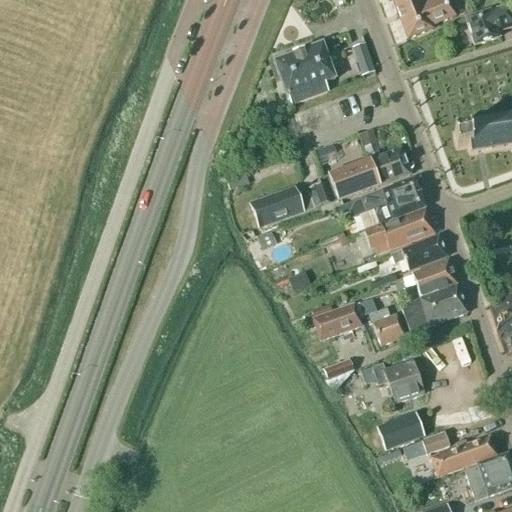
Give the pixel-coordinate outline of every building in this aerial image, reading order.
[(392,0),(390,1),(407,41),(432,31),(430,27),(454,18),(446,0),(392,0)] [(473,49),(499,40),(497,35),(511,29),(511,13),(510,7),(464,21),(473,49)] [(289,108),(327,95),(324,86),(334,82),(322,46),(272,64),(286,100),(289,108)] [(362,78),(373,74),(363,46),(352,50),(362,78)] [(469,156),(511,148),(511,115),(461,125),(463,134),(453,136),(456,151),(468,148),(469,156)] [(377,145),(372,131),(359,135),(363,149),(377,145)] [(329,157),(325,147),(313,152),(317,162),(329,157)] [(368,164),(378,190),(409,178),(399,152),(368,164)] [(337,205),(378,190),(368,164),(327,179),(337,205)] [(392,225),(425,213),(414,183),(381,195),(361,203),(365,215),(386,207),(392,225)] [(333,205),(325,186),(307,192),(309,198),(297,202),(294,191),(251,207),(260,232),(314,212),(333,205)] [(425,213),(392,225),(363,235),(370,253),(373,251),(376,258),(434,237),(425,213)] [(249,244),(254,256),(271,249),(266,237),(249,244)] [(406,274),(445,260),(437,239),(390,258),(394,268),(403,264),(406,274)] [(420,301),(456,289),(447,265),(411,278),(420,301)] [(287,282),(292,296),(310,290),(304,275),(287,282)] [(381,288),(395,284),(393,276),(378,281),(381,288)] [(456,289),(420,301),(399,309),(409,336),(466,316),(456,289)] [(373,310),(381,307),(378,299),(370,302),(373,310)] [(310,314),(313,321),(331,315),(329,307),(310,314)] [(361,328),(353,308),(335,314),(335,313),(331,315),(313,321),(311,322),(320,344),(343,335),(348,333),(361,328)] [(388,320),(385,312),(368,318),(380,348),(404,339),(396,317),(388,320)] [(333,382),(352,374),(347,363),(329,371),(333,382)] [(422,398),(412,365),(385,374),(382,367),(371,370),(377,389),(386,386),(393,407),(422,398)] [(423,438),(415,415),(375,427),(383,450),(423,438)] [(425,458),(448,450),(443,436),(421,444),(425,458)] [(436,480),(457,473),(496,460),(489,440),(429,461),(436,480)] [(474,504),(511,491),(511,474),(506,458),(463,473),(474,504)]
